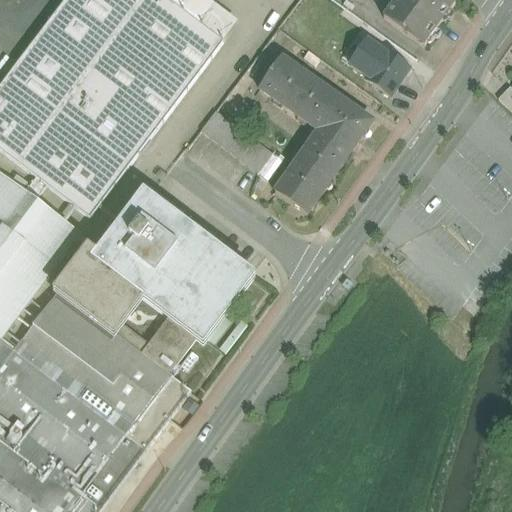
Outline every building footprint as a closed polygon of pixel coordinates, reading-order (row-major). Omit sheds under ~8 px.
[(67,0),(0,89),(0,153),(34,179),(48,189),(68,205),(84,217),(90,221),(224,45),(164,0),(67,0)] [(164,0),(224,45),(239,26),(203,0),(164,0)] [(455,6),(446,0),(398,0),(384,20),(424,49),(455,6)] [(368,80),(385,55),(368,43),(351,69),(368,80)] [(409,72),(385,55),(368,80),(366,83),(390,100),(409,72)] [(372,125),(281,61),(260,92),(319,134),(275,196),(307,218),(372,125)] [(511,92),(510,90),(498,102),(511,115),(511,92)] [(273,157),(216,114),(201,134),(258,177),(273,157)] [(0,340),(78,237),(72,232),(56,221),(36,205),(22,195),(0,178),(0,340)] [(30,184),(22,195),(36,205),(44,195),(48,189),(34,179),(30,184)] [(81,266),(59,295),(60,295),(169,378),(200,338),(203,340),(249,281),(176,225),(185,213),(165,198),(158,192),(145,183),(103,237),(81,266)] [(64,209),(56,221),(72,232),(81,221),(84,217),(68,205),(64,209)] [(169,378),(60,295),(22,344),(134,428),(171,379),(169,378)] [(126,439),(134,428),(22,344),(14,355),(126,439)] [(0,420),(0,373),(14,355),(0,345),(0,445),(77,504),(90,488),(0,420)] [(126,439),(14,355),(0,373),(0,420),(90,488),(126,439)] [(193,396),(171,379),(134,428),(126,439),(146,455),(193,396)] [(77,504),(71,511),(103,511),(146,455),(126,439),(90,488),(77,504)] [(71,511),(77,504),(0,445),(0,511),(71,511)]
